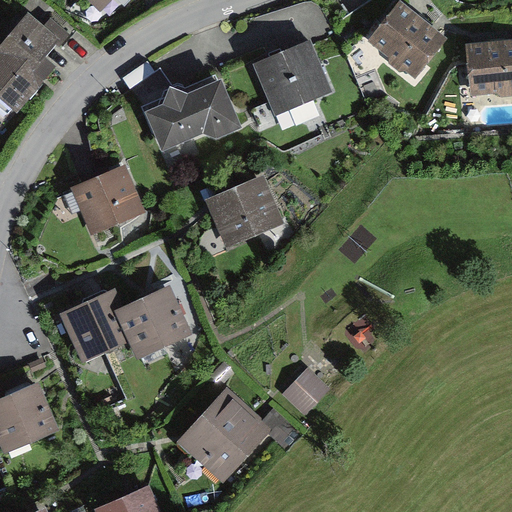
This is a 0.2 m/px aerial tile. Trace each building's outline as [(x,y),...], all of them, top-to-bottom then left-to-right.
[(403,0),(371,36),(412,72),(448,33),(410,0),(403,0)] [(29,14),(0,46),(0,99),(16,113),(56,68),(44,58),(59,41),(29,14)] [(511,37),(468,43),(473,90),(511,85),(511,37)] [(308,48),(261,68),(278,110),(325,91),(308,48)] [(171,69),(137,82),(165,151),(198,137),(201,144),(241,128),(222,81),(182,97),(171,69)] [(483,122),(487,125),(511,122),(511,105),(485,108),(482,112),(481,117),(483,122)] [(125,165),(71,188),(91,236),(145,213),(125,165)] [(263,176),(207,201),(228,249),(284,224),(263,176)] [(133,339),(142,359),(193,335),(170,286),(119,309),(133,339)] [(111,292),(60,316),(82,363),(133,339),(119,309),(111,292)] [(308,369),(282,395),(304,417),(330,390),(308,369)] [(233,387),(190,436),(231,472),(274,423),(233,387)] [(0,404),(0,433),(6,448),(52,429),(36,390),(0,404)] [(153,511),(146,493),(103,511),(153,511)]
